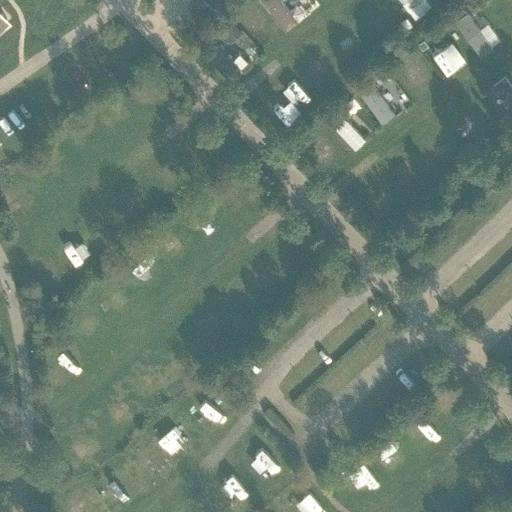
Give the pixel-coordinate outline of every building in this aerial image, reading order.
[(37,0),(37,1),(60,30),(71,22),(53,0),(37,0)] [(305,0),(298,0),(296,3),(293,0),(261,0),(287,27),(311,6),(305,0)] [(235,17),(248,32),(266,17),(252,1),(235,17)] [(406,23),(421,13),(416,5),(401,15),(406,23)] [(455,19),(482,56),(495,46),(468,10),(455,19)] [(505,44),(511,39),(511,24),(499,34),(505,44)] [(260,25),(250,33),(258,44),(268,37),(260,25)] [(227,33),(206,44),(217,67),(239,56),(227,33)] [(352,34),(336,49),(349,63),(365,48),(352,34)] [(444,34),(429,45),(442,61),(456,49),(444,34)] [(411,42),(403,53),(417,63),(425,53),(411,42)] [(324,50),(312,55),(325,83),(337,77),(324,50)] [(85,51),(70,59),(83,84),(98,76),(85,51)] [(402,56),(387,65),(412,103),(426,94),(402,56)] [(51,69),(36,78),(52,109),(68,101),(51,69)] [(285,77),(272,91),(295,111),(307,97),(285,77)] [(126,91),(151,129),(165,120),(139,82),(126,91)] [(384,83),(369,98),(385,113),(400,98),(384,83)] [(484,92),(499,114),(510,108),(495,85),(484,92)] [(352,94),(343,106),(355,115),(364,103),(352,94)] [(19,96),(6,105),(25,132),(37,123),(19,96)] [(93,116),(114,154),(130,145),(108,107),(93,116)] [(345,115),(333,127),(357,149),(368,137),(345,115)] [(0,143),(11,137),(0,117),(0,143)] [(75,123),(58,126),(61,147),(78,145),(75,123)] [(446,137),(429,152),(444,169),(461,154),(446,137)] [(82,146),(69,156),(85,177),(98,167),(82,146)] [(47,156),(53,166),(67,157),(61,148),(47,156)] [(28,166),(33,173),(15,185),(34,211),(64,189),(41,157),(28,166)] [(160,188),(171,178),(156,162),(145,172),(160,188)] [(142,212),(158,205),(144,171),(127,178),(142,212)] [(234,200),(241,194),(229,181),(213,195),(232,217),(242,209),(234,200)] [(0,190),(0,202),(21,228),(33,218),(6,186),(0,190)] [(385,226),(403,209),(388,193),(370,209),(385,226)] [(96,205),(111,226),(124,216),(109,195),(96,205)] [(85,252),(97,240),(76,217),(63,228),(85,252)] [(302,223),(291,227),(299,246),(310,242),(302,223)] [(281,289),(294,276),(264,247),(251,259),(281,289)] [(51,249),(40,258),(57,278),(68,269),(51,249)] [(286,264),(299,262),(298,250),(284,251),(286,264)] [(82,370),(93,361),(70,333),(59,342),(82,370)] [(256,350),(270,363),(278,354),(265,341),(256,350)] [(155,350),(138,360),(156,390),(173,380),(155,350)] [(174,356),(180,370),(190,365),(184,351),(174,356)] [(132,419),(148,407),(122,373),(106,386),(132,419)] [(210,439),(220,430),(196,403),(186,413),(210,439)] [(87,407),(74,419),(106,454),(120,442),(87,407)] [(122,440),(132,433),(120,416),(110,423),(122,440)] [(419,448),(434,435),(420,418),(405,431),(419,448)] [(184,466),(195,456),(164,423),(153,433),(184,466)] [(261,439),(248,451),(275,480),(287,469),(261,439)] [(392,474),(412,456),(397,439),(377,457),(392,474)] [(79,468),(92,460),(84,448),(72,457),(79,468)] [(154,494),(166,485),(140,449),(127,459),(154,494)] [(117,465),(122,482),(134,478),(129,461),(117,465)] [(106,472),(93,481),(116,511),(122,511),(131,505),(106,472)] [(361,511),(373,511),(379,506),(349,473),(336,485),(361,511)] [(295,489),(303,501),(318,491),(309,479),(295,489)] [(203,511),(218,511),(223,506),(205,492),(195,505),(203,511)] [(57,511),(79,511),(66,495),(53,506),(57,511)] [(295,511),(288,501),(270,511),(295,511)]
